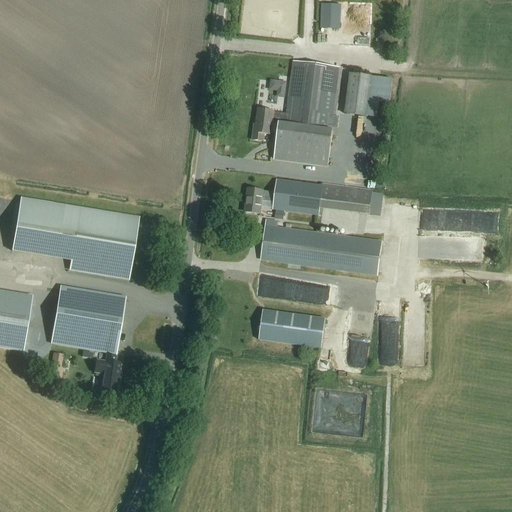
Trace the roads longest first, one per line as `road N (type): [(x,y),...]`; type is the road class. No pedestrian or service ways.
road 1 (unclassified): [(130,511),(159,434),(221,0)]
road 2 (track): [(384,511),(389,381),(341,366),(336,338),(344,284)]
